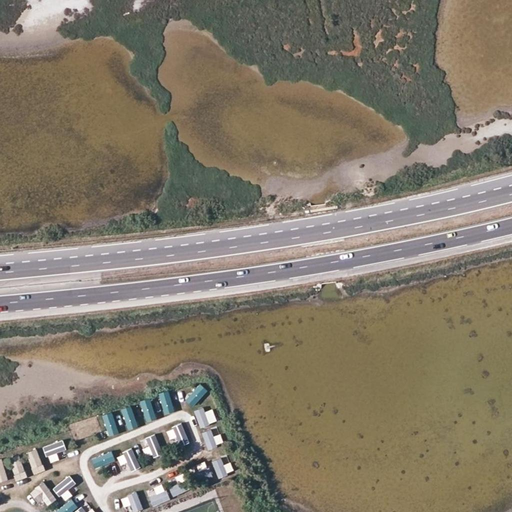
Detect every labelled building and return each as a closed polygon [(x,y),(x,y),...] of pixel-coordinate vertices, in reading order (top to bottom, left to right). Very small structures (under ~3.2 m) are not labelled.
[(193,406),(209,391),(202,383),(186,399),(193,406)] [(170,391),(159,394),(166,414),(176,411),(170,391)] [(151,398),(140,401),(147,422),(158,418),(151,398)] [(132,406),(122,409),(129,430),(140,426),(132,406)] [(213,406),(195,412),(200,427),(218,421),(213,406)] [(110,436),(120,433),(113,412),(103,415),(110,436)] [(183,423),(166,430),(174,449),(191,442),(183,423)] [(204,433),(207,448),(225,444),(222,429),(204,433)] [(140,439),(144,458),(162,453),(158,435),(140,439)] [(45,446),(50,463),(68,457),(63,440),(45,446)] [(38,448),(27,452),(35,474),(46,470),(38,448)] [(134,450),(118,457),(125,474),(141,467),(134,450)] [(95,468),(116,461),(113,451),(92,458),(95,468)] [(236,472),(231,456),(213,462),(219,477),(236,472)] [(3,458),(0,458),(0,482),(10,479),(3,458)] [(11,461),(17,480),(27,477),(22,458),(11,461)] [(208,460),(195,464),(199,479),(212,475),(208,460)] [(183,473),(169,479),(175,496),(190,490),(183,473)] [(54,488),(65,502),(72,497),(67,491),(77,483),(71,475),(54,488)] [(46,482),(31,491),(40,506),(56,497),(46,482)] [(149,488),(156,505),(171,499),(164,482),(149,488)] [(137,492),(120,499),(125,511),(131,511),(143,508),(137,492)] [(72,511),(79,507),(72,498),(55,511),(72,511)] [(96,511),(89,503),(77,511),(96,511)]
